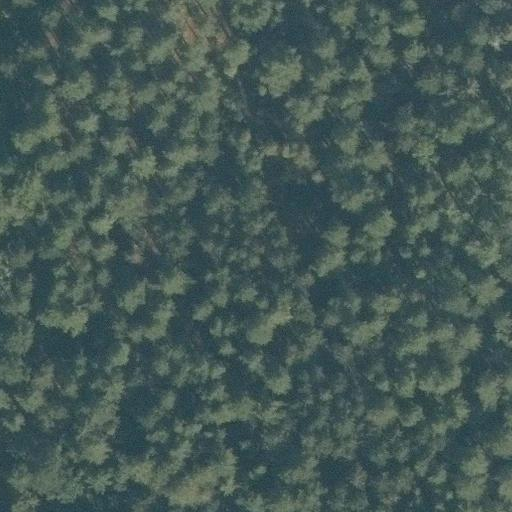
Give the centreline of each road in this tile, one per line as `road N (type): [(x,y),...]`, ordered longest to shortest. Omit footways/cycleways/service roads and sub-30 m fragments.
road 1 (track): [(142,371),(171,264),(153,201),(235,0)]
road 2 (track): [(0,395),(142,371)]
